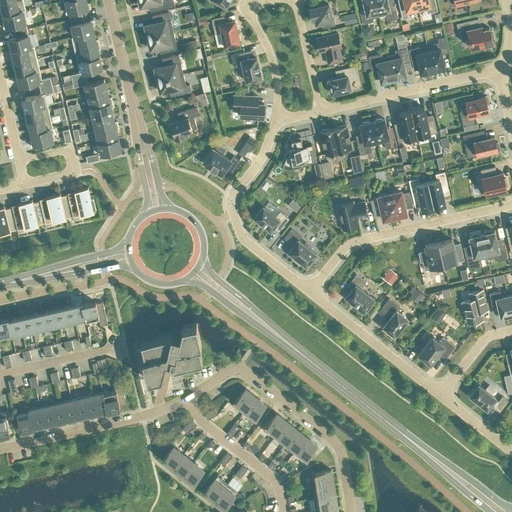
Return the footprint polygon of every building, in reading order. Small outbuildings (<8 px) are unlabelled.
[(0,7),(2,7),(3,14),(23,10),(26,9),(23,0),(9,0),(0,2),(0,7)] [(69,12),(70,18),(82,15),(81,9),(91,7),(90,1),(87,2),(86,0),(64,0),(63,0),(66,13),(69,12)] [(139,0),(140,5),(149,3),(151,11),(175,5),(173,0),(139,0)] [(379,15),(375,0),(362,0),(365,10),(359,11),(362,23),(373,20),(373,17),(379,15)] [(375,0),(379,15),(385,14),(386,19),(398,17),(395,3),(389,5),(387,0),(375,0)] [(419,10),(416,0),(404,0),(404,1),(398,2),(402,18),(409,16),(408,13),(419,10)] [(416,0),(419,10),(426,8),(427,12),(437,10),(434,0),(416,0)] [(312,7),(309,7),(312,18),(315,17),(316,22),(322,21),(323,27),(335,24),(333,18),(332,18),(328,3),(318,5),(318,3),(311,5),(312,7)] [(13,25),(14,31),(27,28),(23,10),(3,14),(5,21),(2,22),(3,27),(13,25)] [(145,24),(147,36),(173,30),(169,11),(152,14),(154,22),(145,24)] [(342,15),(345,24),(358,21),(356,12),(342,15)] [(70,18),(74,36),(93,32),(92,25),(95,24),(93,18),(84,21),(82,15),(70,18)] [(238,32),(237,28),(235,19),(225,21),(224,15),(211,18),(215,33),(221,31),(225,45),(240,41),(238,32)] [(198,18),(199,24),(207,23),(206,16),(198,18)] [(482,44),(493,42),(492,40),(494,40),(493,32),(490,32),(489,27),(482,28),(481,25),(478,26),(476,18),(456,23),(460,39),(469,37),(471,47),(475,46),(475,49),(483,47),(482,44)] [(10,43),(12,50),(31,46),(31,45),(27,28),(14,31),(16,36),(6,39),(7,44),(10,43)] [(173,30),(147,36),(150,48),(159,46),(161,52),(177,49),(173,30)] [(71,36),(74,49),(99,43),(98,38),(95,38),(93,32),(74,36),(71,36)] [(325,49),(328,63),(342,59),(338,46),(341,45),(338,32),(316,37),(319,50),(325,49)] [(403,32),(395,34),(396,40),(405,39),(403,32)] [(435,48),(428,50),(432,69),(434,69),(435,71),(443,69),(443,67),(444,67),(441,53),(447,52),(444,36),(437,37),(438,41),(434,42),(435,48)] [(74,49),(77,61),(99,56),(97,49),(100,48),(99,43),(74,49)] [(10,58),(12,63),(37,57),(34,45),(31,45),(31,46),(12,50),(13,57),(10,58)] [(432,69),(428,50),(421,51),(419,45),(408,48),(411,60),(417,59),(420,72),(422,72),(422,73),(431,72),(430,70),(432,69)] [(395,53),(388,54),(393,78),(396,77),(396,80),(404,78),(404,75),(406,75),(403,62),(410,60),(407,46),(394,49),(395,53)] [(259,68),(260,68),(259,63),(258,63),(256,55),(246,57),(245,50),(231,53),(234,66),(242,64),(246,80),(251,79),(252,81),(260,79),(259,77),(261,77),(259,68)] [(358,52),(360,59),(367,57),(366,50),(358,52)] [(393,78),(388,54),(382,56),(381,52),(368,55),(371,69),(378,67),(381,81),(383,80),(384,83),(392,81),(391,78),(393,78)] [(154,67),(157,79),(183,73),(179,53),(162,57),(163,65),(154,67)] [(71,73),(72,80),(84,77),(83,71),(102,67),(99,56),(77,61),(79,71),(71,73)] [(16,67),(17,74),(39,69),(37,57),(12,63),(13,68),(16,67)] [(328,80),(326,81),(328,87),(330,87),(331,93),(341,90),(342,93),(351,91),(350,88),(351,88),(349,80),(357,78),(354,65),(339,68),(340,76),(328,78),(328,80)] [(38,81),(40,87),(52,84),(50,76),(41,78),(39,69),(17,74),(20,86),(38,81)] [(183,73),(157,79),(160,91),(169,89),(170,95),(191,91),(190,83),(186,84),(183,73)] [(209,73),(202,75),(205,89),(212,87),(209,73)] [(85,95),(88,94),(107,89),(104,78),(86,82),(84,77),(72,80),(74,86),(82,84),(85,95)] [(23,97),(25,108),(47,103),(45,93),(53,91),(52,84),(40,87),(41,93),(23,97)] [(88,94),(90,106),(112,101),(111,96),(108,96),(107,89),(88,94)] [(198,93),(201,101),(209,98),(206,90),(198,93)] [(240,107),(240,115),(243,115),(242,117),(250,118),(250,115),(263,116),(264,102),(257,102),(258,95),(234,94),(233,107),(240,107)] [(465,98),(465,100),(467,108),(459,110),(463,125),(477,122),(475,113),(488,110),(487,103),(489,102),(487,95),(474,98),(473,96),(465,98)] [(442,98),(436,99),(438,111),(445,109),(442,98)] [(90,106),(93,118),(112,113),(111,107),(114,106),(112,101),(90,106)] [(24,116),(25,121),(50,115),(47,103),(25,108),(27,115),(24,116)] [(193,115),(199,113),(197,105),(178,111),(180,119),(170,122),(174,135),(174,134),(176,138),(185,135),(184,131),(197,127),(193,115)] [(424,106),(411,109),(417,136),(437,131),(433,116),(427,117),(426,116),(424,106)] [(417,136),(411,109),(398,112),(401,121),(401,122),(400,123),(394,124),(398,141),(417,136)] [(93,118),(96,130),(118,125),(117,120),(114,120),(112,113),(93,118)] [(29,125),(31,132),(50,128),(53,128),(50,115),(25,121),(26,126),(29,125)] [(374,120),(373,120),(377,140),(383,138),(385,148),(397,145),(394,131),(388,133),(384,118),(383,118),(380,116),(376,118),(374,120)] [(377,140),(373,120),(370,121),(367,119),(363,120),(361,123),(360,123),(362,134),(361,136),(356,137),(360,154),(372,151),(370,141),(377,140)] [(338,126),(333,127),(340,158),(346,156),(344,150),(351,148),(346,124),(345,125),(344,123),(338,125),(338,126)] [(96,130),(99,141),(99,142),(118,137),(116,131),(119,130),(118,125),(96,130)] [(340,158),(333,127),(328,129),(328,127),(321,129),(322,130),(320,130),(326,154),(333,152),(334,159),(340,158)] [(50,128),(31,132),(32,139),(29,140),(31,145),(53,140),(50,128)] [(62,129),(65,141),(72,140),(69,128),(62,129)] [(499,147),(498,141),(496,142),(494,135),(483,138),(481,130),(462,135),(466,148),(468,156),(477,154),(478,154),(479,158),(488,156),(486,152),(497,149),(497,148),(499,147)] [(283,162),(289,165),(301,162),(301,164),(316,161),(312,144),(303,146),(300,135),(290,137),(292,144),(288,145),(289,154),(287,154),(283,162)] [(99,142),(99,141),(96,142),(98,152),(86,155),(87,161),(99,158),(98,154),(120,149),(118,137),(99,142)] [(252,147),(245,142),(238,152),(243,156),(247,149),(249,151),(252,147)] [(230,159),(222,153),(224,150),(217,145),(214,148),(213,147),(203,161),(210,166),(209,166),(215,170),(215,169),(221,173),(224,169),(230,173),(240,159),(233,154),(230,159)] [(352,156),(355,169),(363,167),(360,154),(352,156)] [(416,162),(418,169),(424,167),(423,160),(416,162)] [(321,165),(324,176),(332,174),(329,161),(321,163),(321,165)] [(397,168),(397,171),(401,174),(405,173),(403,164),(397,165),(398,167),(397,168)] [(480,168),(481,173),(475,174),(478,187),(484,186),(486,193),(488,192),(489,194),(497,192),(497,191),(506,188),(505,185),(507,185),(506,178),(504,178),(502,171),(496,173),(495,165),(480,168)] [(436,179),(428,181),(434,207),(446,204),(443,194),(449,193),(444,171),(435,173),(436,179)] [(434,207),(428,181),(419,183),(417,177),(408,179),(414,201),(419,200),(422,210),(434,207)] [(75,192),(61,195),(66,217),(73,215),(74,221),(83,219),(81,213),(94,210),(93,207),(95,207),(93,197),(91,197),(88,186),(74,190),(75,192)] [(401,190),(389,193),(395,216),(402,214),(402,212),(406,211),(405,207),(413,206),(410,192),(402,194),(401,190)] [(47,198),(33,202),(38,223),(45,222),(46,227),(55,225),(53,220),(66,217),(61,195),(60,192),(59,192),(60,193),(46,196),(47,198)] [(395,216),(389,193),(378,195),(378,197),(370,199),(374,215),(382,213),(383,216),(387,215),(387,218),(395,216)] [(19,205),(5,208),(10,230),(17,228),(18,234),(27,232),(26,226),(38,223),(33,202),(32,198),(32,199),(18,202),(19,205)] [(292,199),(288,204),(292,207),(297,202),(292,199)] [(357,217),(367,214),(364,200),(354,203),(353,200),(337,204),(342,228),(344,228),(344,229),(351,228),(350,226),(358,224),(357,217)] [(0,231),(10,230),(5,208),(4,205),(4,206),(0,206),(0,231)] [(270,229),(271,230),(271,229),(275,224),(281,228),(289,218),(280,210),(276,215),(263,205),(255,216),(254,216),(255,217),(270,229)] [(294,255),(294,256),(299,261),(300,260),(306,265),(310,259),(312,261),(317,255),(315,253),(316,252),(310,247),(311,246),(305,241),(304,243),(299,238),(301,235),(291,227),(284,237),(293,244),(288,250),(294,255)] [(484,233),(482,233),(487,257),(494,255),(494,256),(497,260),(508,258),(505,243),(498,245),(494,230),(492,231),(491,229),(484,231),(484,233)] [(487,257),(482,233),(479,234),(479,232),(471,234),(472,236),(469,236),(472,250),(464,252),(468,268),(482,265),(480,258),(487,257)] [(452,238),(438,241),(443,264),(464,259),(460,242),(453,244),(452,238)] [(443,264),(438,241),(425,244),(426,250),(418,252),(420,261),(423,261),(424,268),(443,264)] [(390,268),(385,275),(393,281),(399,274),(390,268)] [(364,310),(365,309),(366,311),(372,304),(370,303),(374,298),(361,287),(366,281),(356,273),(349,283),(353,286),(346,295),(345,296),(346,297),(346,296),(363,310),(364,311),(364,310)] [(411,293),(419,299),(424,293),(416,287),(411,293)] [(451,295),(449,287),(441,289),(443,297),(451,295)] [(463,300),(463,301),(461,302),(463,310),(465,310),(468,322),(474,320),(474,323),(481,322),(481,319),(482,318),(480,310),(487,309),(482,289),(469,292),(471,298),(463,300)] [(511,313),(511,311),(508,295),(501,296),(500,290),(489,292),(492,305),(498,303),(501,316),(503,315),(503,316),(510,315),(510,314),(511,313)] [(379,309),(387,315),(388,318),(389,318),(383,325),(394,334),(398,329),(400,331),(405,324),(403,323),(407,318),(397,309),(399,306),(389,297),(379,309)] [(96,300),(83,303),(82,304),(86,318),(85,318),(85,320),(99,317),(100,324),(107,323),(102,301),(96,302),(96,300)] [(82,302),(71,304),(75,320),(85,318),(86,318),(82,304),(83,303),(82,302)] [(71,304),(61,307),(65,323),(75,320),(71,304)] [(61,307),(50,309),(54,325),(65,323),(61,307)] [(436,313),(442,317),(446,312),(440,308),(436,313)] [(50,309),(40,312),(43,328),(54,325),(50,309)] [(40,312),(29,314),(33,330),(43,328),(40,312)] [(29,314),(19,316),(22,333),(33,330),(29,314)] [(19,316),(9,319),(8,319),(11,333),(11,335),(22,333),(19,316)] [(8,319),(9,319),(8,317),(0,318),(0,335),(11,333),(8,319)] [(171,333),(141,340),(145,356),(142,356),(147,379),(161,375),(164,365),(173,367),(202,360),(199,345),(201,344),(196,322),(182,325),(180,336),(171,333)] [(423,360),(429,365),(440,350),(447,355),(455,345),(443,336),(439,340),(432,335),(418,353),(424,358),(423,360)] [(2,355),(5,367),(12,365),(9,353),(2,355)] [(97,360),(98,366),(106,365),(104,358),(97,360)] [(8,379),(11,391),(17,390),(14,378),(8,379)] [(116,390),(103,393),(106,407),(106,408),(106,409),(120,406),(120,404),(126,403),(121,381),(114,383),(116,390)] [(494,406),(499,410),(508,400),(502,395),(498,400),(495,398),(496,397),(491,393),(495,389),(489,384),(485,389),(479,384),(471,394),(470,394),(470,395),(471,395),(486,407),(486,408),(487,408),(488,407),(487,407),(491,403),(494,405),(494,406)] [(232,404),(242,412),(255,395),(245,387),(232,404)] [(103,391),(92,394),(96,410),(106,408),(106,407),(103,393),(103,391)] [(92,394),(81,396),(85,412),(96,410),(92,394)] [(255,395),(242,412),(252,420),(266,404),(255,395)] [(81,396),(71,399),(75,415),(85,412),(81,396)] [(71,399),(60,401),(64,417),(75,415),(71,399)] [(60,401),(50,403),(54,420),(64,417),(60,401)] [(50,403),(39,406),(43,422),(54,420),(50,403)] [(28,408),(29,410),(33,425),(33,424),(43,422),(39,406),(28,408)] [(204,413),(208,419),(218,412),(215,407),(204,413)] [(29,410),(17,413),(21,429),(33,426),(33,424),(33,425),(29,410)] [(263,429),(274,437),(287,420),(276,412),(263,429)] [(5,416),(0,416),(0,433),(9,432),(5,416)] [(182,426),(186,432),(196,425),(193,420),(182,426)] [(274,437),(283,444),(296,428),(287,420),(274,437)] [(226,432),(231,436),(239,427),(234,423),(226,432)] [(283,444),(293,452),(306,436),(296,428),(283,444)] [(198,435),(202,439),(206,435),(201,431),(198,435)] [(306,436),(293,452),(303,460),(317,444),(306,436)] [(208,443),(212,447),(216,442),(211,439),(208,443)] [(242,445),(247,448),(250,444),(245,440),(242,445)] [(163,458),(173,466),(183,453),(173,445),(163,458)] [(227,451),(219,461),(224,464),(232,455),(227,451)] [(257,457),(262,461),(266,456),(261,452),(257,457)] [(173,466),(183,474),(193,461),(183,453),(173,466)] [(267,465),(272,469),(276,464),(271,460),(267,465)] [(193,461),(183,474),(193,482),(204,469),(193,461)] [(235,473),(240,477),(247,467),(242,463),(235,473)] [(310,472),(312,485),(333,481),(331,468),(310,472)] [(279,475),(282,480),(287,478),(284,472),(279,475)] [(204,490),(214,498),(228,482),(217,474),(204,490)] [(287,478),(282,480),(285,486),(290,483),(287,478)] [(312,485),(314,497),(335,494),(333,481),(312,485)] [(228,482),(214,498),(225,507),(238,490),(228,482)] [(314,497),(316,510),(337,506),(335,494),(314,497)]
